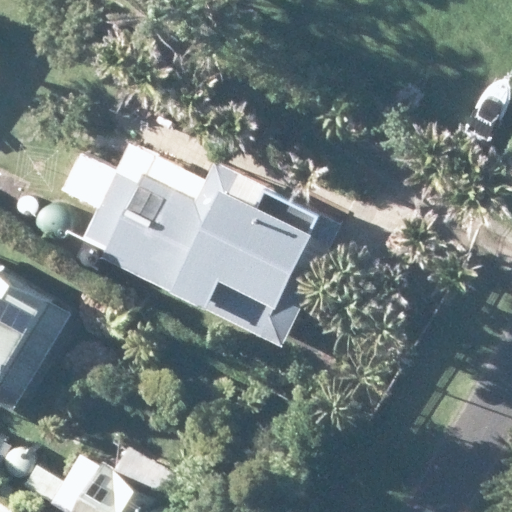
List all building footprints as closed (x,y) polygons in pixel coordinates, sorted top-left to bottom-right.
[(288,341),(349,217),(221,153),(206,183),(181,171),(186,161),(136,137),(121,166),(85,148),(67,184),(102,201),(88,231),(110,240),(105,250),(288,341)] [(80,303),(0,252),(0,388),(19,401),(80,303)] [(0,425),(0,449),(11,431),(0,425)] [(177,511),(186,500),(110,452),(73,510),(75,511),(177,511)] [(69,473),(45,457),(32,476),(55,493),(69,473)]
